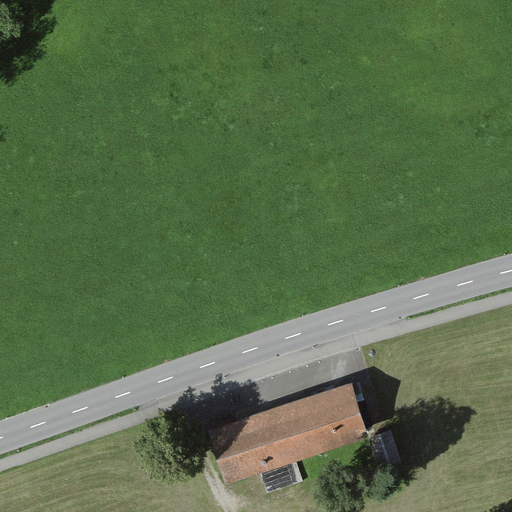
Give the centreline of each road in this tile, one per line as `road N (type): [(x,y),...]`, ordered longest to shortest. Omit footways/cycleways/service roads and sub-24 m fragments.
road 1 (secondary): [(0,440),(261,346),(511,270)]
road 2 (track): [(173,377),(229,511)]
